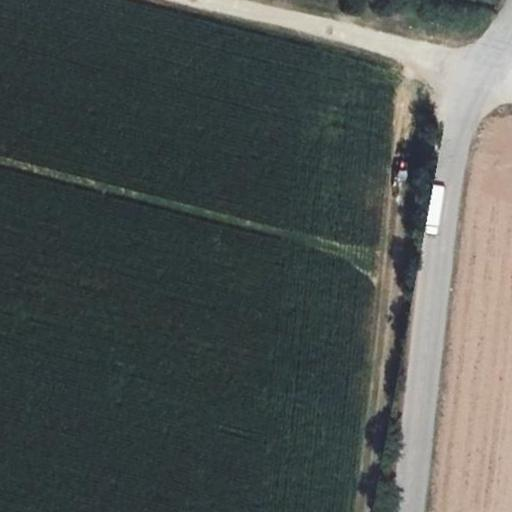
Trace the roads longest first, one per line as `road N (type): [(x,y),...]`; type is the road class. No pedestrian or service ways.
road 1 (unclassified): [(511,31),(481,73),(456,139),(408,511)]
road 2 (track): [(511,85),(417,52),(210,0)]
